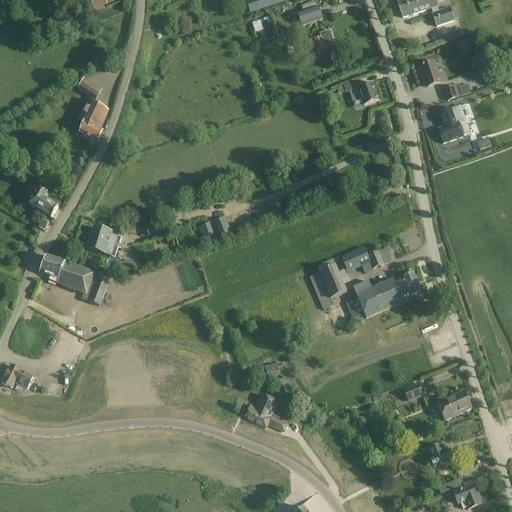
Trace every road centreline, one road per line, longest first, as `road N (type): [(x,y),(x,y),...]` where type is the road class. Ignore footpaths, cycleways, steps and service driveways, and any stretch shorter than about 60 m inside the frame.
road 1 (residential): [(511,507),(367,0)]
road 2 (unclassified): [(0,349),(31,273),(108,137),(140,0)]
road 3 (unclassified): [(19,435),(111,425),(202,429),(267,451),(315,483),(340,511)]
